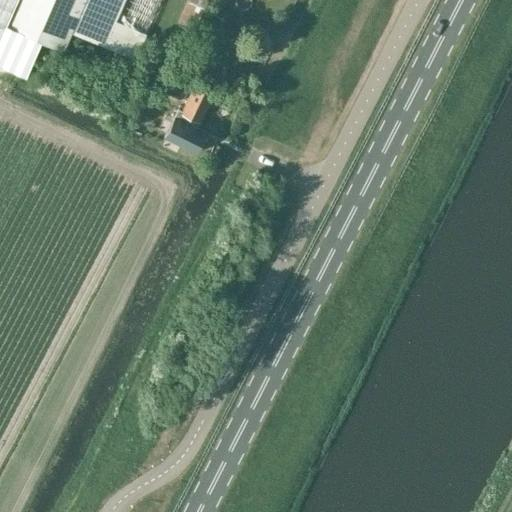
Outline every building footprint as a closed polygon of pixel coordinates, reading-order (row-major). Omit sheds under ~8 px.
[(0,0),(0,63),(23,74),(38,40),(6,25),(16,0),(0,0)] [(18,0),(16,6),(8,25),(41,39),(61,48),(69,30),(104,45),(135,58),(160,0),(127,0),(119,21),(115,19),(123,0),(18,0)] [(186,0),(176,21),(194,29),(206,0),(186,0)] [(181,77),(173,94),(184,99),(192,82),(181,77)] [(174,114),(163,136),(195,152),(206,130),(197,125),(199,120),(200,120),(213,94),(193,83),(182,109),(177,107),(174,114)]
